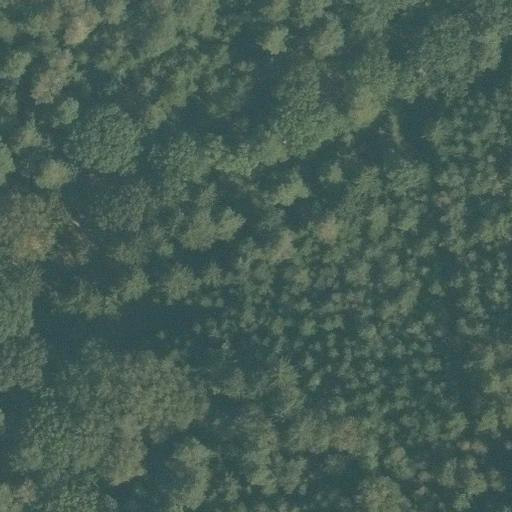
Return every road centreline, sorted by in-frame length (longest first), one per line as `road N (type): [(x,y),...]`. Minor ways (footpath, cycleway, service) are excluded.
road 1 (track): [(0,261),(500,0)]
road 2 (track): [(90,511),(0,329)]
